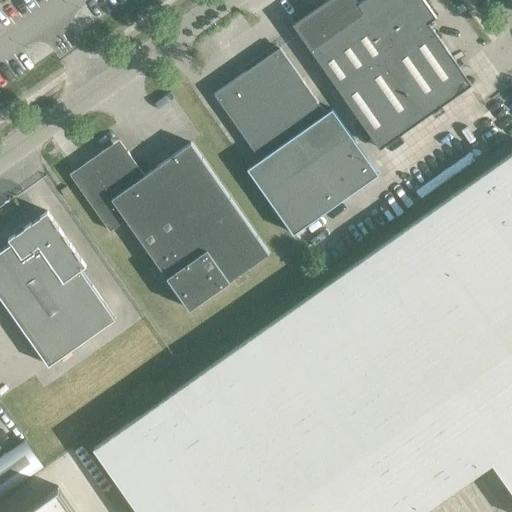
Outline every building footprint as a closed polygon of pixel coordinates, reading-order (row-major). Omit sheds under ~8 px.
[(355,0),(326,0),(292,25),(379,148),(470,84),(427,23),(436,17),(423,0),(360,0),(357,3),(355,0)] [(214,94),(260,159),(247,168),(293,234),(378,174),(332,108),(325,113),(279,48),(214,94)] [(189,309),(268,253),(190,143),(144,175),(119,140),(70,174),(110,231),(126,220),(189,309)] [(511,152),(94,448),(138,511),(418,511),(492,461),(511,489),(511,152)] [(86,266),(47,211),(8,239),(11,243),(0,250),(0,297),(48,366),(115,319),(81,270),(86,266)] [(26,441),(5,456),(0,459),(0,497),(44,466),(26,441)] [(75,511),(58,487),(22,511),(75,511)]
